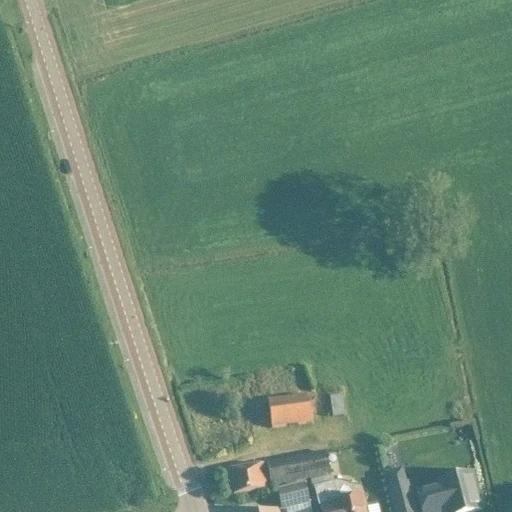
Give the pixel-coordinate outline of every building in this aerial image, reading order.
[(324,424),(320,398),(320,397),(268,404),(271,430),(324,424)] [(341,398),(330,400),(333,421),(345,420),(341,398)] [(391,450),(373,455),(379,480),(398,476),(391,450)] [(330,478),(326,457),(268,467),(267,466),(229,473),(234,498),(266,492),(266,490),(330,478)] [(417,494),(421,511),(481,511),(472,476),(438,485),(439,488),(417,494)] [(304,485),(277,492),(282,511),(309,504),(304,485)] [(365,511),(362,499),(358,500),(357,498),(357,496),(356,495),(354,492),(353,491),(351,489),(349,488),(347,487),(344,486),(342,486),(340,485),(337,486),(335,487),(316,491),(321,511),(365,511)] [(389,490),(394,511),(413,511),(407,485),(389,490)]
